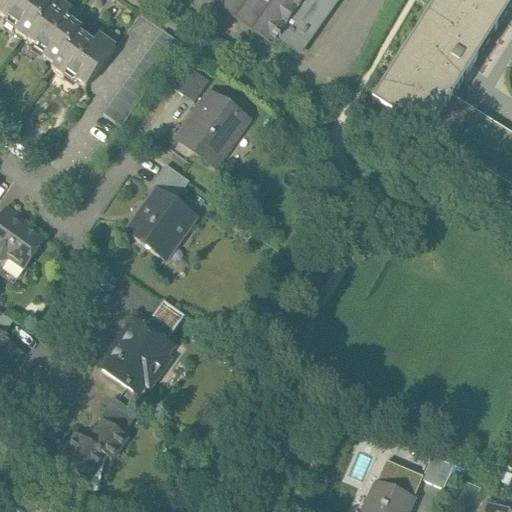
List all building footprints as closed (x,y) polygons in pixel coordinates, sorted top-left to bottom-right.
[(0,0),(0,14),(9,0),(0,0)] [(9,0),(0,14),(0,17),(15,28),(14,33),(26,42),(52,6),(44,0),(9,0)] [(208,0),(270,44),(274,39),(278,41),(279,40),(300,55),(338,0),(208,0)] [(511,19),(511,0),(442,0),(380,101),(511,182),(511,125),(464,96),(511,19)] [(71,12),(55,1),(52,6),(26,42),(43,54),(42,59),(54,68),(78,35),(80,31),(65,20),(71,12)] [(180,46),(162,33),(156,42),(174,55),(180,46)] [(93,46),(78,35),(54,68),(52,72),(64,80),(68,77),(86,90),(115,49),(99,38),(93,46)] [(174,55),(156,42),(149,52),(167,65),(174,55)] [(167,65),(149,52),(142,61),(161,74),(167,65)] [(161,74),(142,61),(136,70),(154,83),(161,74)] [(154,83),(136,70),(129,79),(147,92),(154,83)] [(208,84),(188,70),(173,91),(193,106),(208,84)] [(147,92),(129,79),(123,89),(141,102),(147,92)] [(141,102),(123,89),(116,98),(134,111),(141,102)] [(248,123),(209,95),(175,143),(214,171),(248,123)] [(134,111),(116,98),(109,107),(128,120),(134,111)] [(128,120),(109,107),(103,116),(121,129),(128,120)] [(189,185),(166,168),(150,189),(157,193),(175,205),(189,185)] [(175,205),(157,193),(126,236),(164,263),(195,220),(175,205)] [(49,240),(5,210),(0,217),(0,263),(6,262),(25,275),(49,240)] [(138,314),(100,368),(142,397),(148,388),(154,392),(177,360),(172,357),(181,345),(138,314)] [(9,343),(0,336),(0,382),(19,355),(6,346),(9,343)] [(130,438),(104,420),(90,442),(78,434),(53,470),(83,491),(107,456),(114,461),(130,438)] [(453,469),(431,459),(421,483),(443,492),(453,469)] [(408,511),(413,502),(376,486),(364,511),(408,511)]
